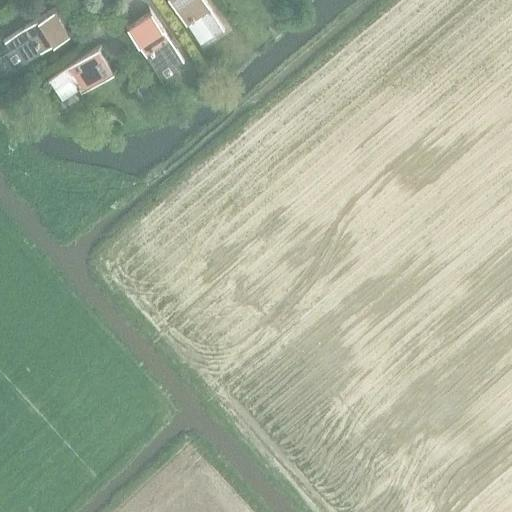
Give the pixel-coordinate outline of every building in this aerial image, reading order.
[(213,34),(223,28),(204,0),(169,0),(185,24),(200,14),(213,34)] [(52,8),(3,39),(10,49),(14,47),(23,62),(39,51),(68,33),(52,8)] [(151,10),(126,27),(145,55),(155,69),(169,60),(173,65),(183,59),(151,10)] [(7,16),(0,19),(0,31),(1,32),(12,25),(7,16)] [(71,77),(81,92),(112,71),(96,46),(48,78),(54,88),(71,77)]
